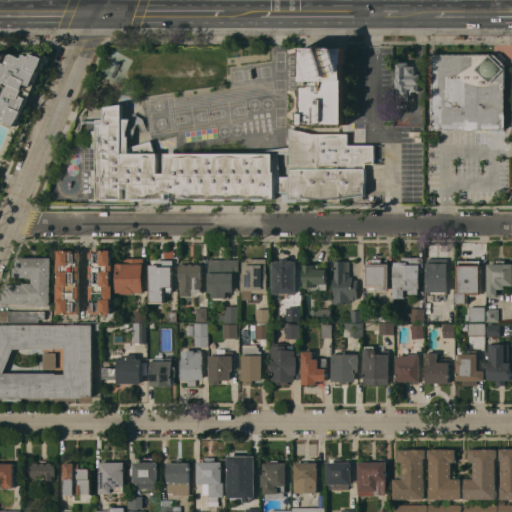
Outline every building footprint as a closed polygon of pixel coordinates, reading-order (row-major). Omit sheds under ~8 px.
[(305,48),(347,48),(347,124),(300,124),(300,113),(304,113),(305,48)] [(0,52),(1,50),(8,53),(6,60),(7,59),(8,59),(9,59),(9,60),(10,61),(13,54),(16,53),(20,54),(21,53),(22,53),(23,53),(24,54),(25,54),(25,57),(26,58),(29,51),(36,52),(36,51),(40,51),(50,56),(46,66),(44,66),(43,67),(45,68),(45,70),(45,71),(43,72),(41,72),(40,73),(40,72),(37,79),(39,80),(28,104),(27,103),(24,110),(26,111),(21,122),(18,128),(12,126),(6,124),(7,121),(0,118),(3,112),(0,110),(0,52)] [(432,53),(493,53),(504,65),(504,130),(432,130),(432,53)] [(394,62),(406,62),(406,64),(417,64),(417,73),(421,74),(421,83),(419,83),(419,92),(414,92),(414,88),(408,88),(408,94),(399,94),(399,89),(394,89),(394,62)] [(275,200),(129,200),(129,190),(124,190),(124,200),(96,200),(96,188),(92,188),(92,171),(95,171),(95,148),(92,148),(91,130),(95,130),(95,123),(102,123),(102,105),(121,105),(121,120),(131,120),(134,114),(143,118),(145,127),(139,128),(137,125),(134,137),(129,137),(129,148),(150,141),(154,154),(157,154),(157,174),(166,174),(166,154),(269,153),(275,153),(275,192),(275,200)] [(410,126),(423,126),(423,136),(409,136),(410,126)] [(290,129),(290,147),(290,153),(290,176),(290,199),(297,199),(342,199),(366,194),(365,163),(375,163),(375,145),(348,145),(349,133),(312,134),(290,129)] [(269,153),(269,150),(290,147),(290,153),(279,154),(281,177),(290,176),(290,199),(297,199),(297,203),(283,202),(282,192),(275,192),(275,153),(269,153)] [(70,250),(79,250),(79,252),(80,252),(80,258),(79,258),(79,264),(80,264),(80,278),(79,278),(79,285),(80,285),(81,299),(79,299),(79,306),(80,306),(80,312),(79,312),(79,313),(60,314),(59,301),(58,301),(58,283),(60,283),(59,273),(58,273),(58,263),(60,263),(60,250),(70,250)] [(113,263),(114,263),(114,273),(112,273),(113,283),(114,301),(112,301),(113,313),(102,314),(96,314),(96,313),(92,313),(91,306),(93,306),(93,300),(91,300),(91,285),(93,285),(93,278),(92,278),(92,272),(91,272),(91,264),(93,264),(93,258),(92,258),(91,252),(92,252),(92,250),(112,250),(113,263)] [(52,257),(52,272),(52,292),(51,292),(51,301),(51,306),(38,306),(38,303),(3,303),(3,292),(5,292),(5,287),(7,287),(7,284),(23,284),(23,282),(33,282),(33,278),(31,278),(31,277),(14,277),(14,266),(16,266),(16,260),(18,260),(18,257),(52,257)] [(394,262),(402,262),(402,257),(421,257),(423,257),(423,271),(420,271),(420,288),(419,288),(419,294),(409,294),(409,289),(405,289),(405,298),(394,298),(394,262)] [(145,292),(137,292),(137,293),(122,293),(122,292),(117,292),(117,263),(124,263),(124,258),(144,258),(145,292)] [(252,292),(252,301),(243,301),(243,292),(242,292),(241,273),(243,273),(242,262),(248,262),(248,259),(266,258),(266,273),(267,273),(268,292),(252,292)] [(297,293),(294,293),(293,294),(290,294),(290,293),(281,293),(280,294),(277,294),(276,293),(273,293),(272,261),(276,261),(277,260),(280,260),(281,261),(282,258),(289,258),(288,261),(289,261),(290,260),(293,260),(294,261),(297,261),(297,293)] [(448,258),(448,262),(448,291),(446,291),(446,294),(438,294),(438,301),(429,301),(429,299),(425,299),(425,290),(428,290),(428,285),(427,285),(427,272),(428,272),(428,266),(427,266),(427,258),(448,258)] [(151,291),(151,265),(157,265),(157,260),(173,259),(173,286),(173,291),(168,291),(168,286),(165,286),(165,291),(165,303),(149,302),(150,291),(151,291)] [(210,259),(240,259),(240,271),(236,271),(236,269),(234,269),(234,291),(230,291),(230,300),(225,300),(225,299),(214,299),(214,297),(213,297),(213,292),(210,292),(210,259)] [(389,291),(381,291),(381,290),(376,290),(376,287),(365,287),(365,281),(364,281),(364,275),(365,275),(365,263),(372,263),(372,259),(382,259),(382,263),(389,263),(389,291)] [(488,264),(497,264),(497,259),(507,259),(507,264),(511,264),(511,288),(506,288),(498,288),(498,296),(489,296),(488,264)] [(334,277),(334,262),(333,262),(333,261),(346,260),(346,261),(350,261),(350,276),(353,276),(353,279),(358,279),(358,298),(357,298),(357,299),(354,299),(354,300),(351,300),(351,302),(344,302),(344,304),(334,304),(334,277)] [(480,260),(480,264),(482,264),(482,294),(479,294),(479,295),(471,295),(471,294),(468,294),(468,303),(456,303),(456,292),(458,292),(458,264),(459,264),(459,260),(480,260)] [(181,296),(181,281),(180,281),(180,279),(181,279),(181,265),(180,265),(180,263),(183,263),(183,264),(188,264),(188,265),(190,265),(190,264),(195,264),(195,265),(196,265),(196,264),(202,264),(202,265),(204,265),(204,279),(203,279),(203,281),(204,281),(204,287),(203,287),(203,289),(204,289),(204,291),(202,293),(198,293),(196,291),(196,289),(192,289),(192,295),(181,296)] [(327,284),(319,284),(319,289),(312,289),(312,290),(304,289),(304,264),(318,264),(318,268),(327,268),(327,284)] [(239,322),(219,322),(219,314),(226,314),(226,306),(240,306),(239,322)] [(208,307),(208,321),(197,321),(197,307),(208,307)] [(301,307),(301,321),(286,321),(286,307),(301,307)] [(486,320),(470,320),(470,307),(486,307),(486,320)] [(270,309),(270,322),(254,322),(254,308),(270,309)] [(331,308),(331,320),(318,321),(318,308),(331,308)] [(412,308),(425,308),(424,322),(411,322),(412,308)] [(375,321),(375,309),(394,309),(394,321),(375,321)] [(486,321),(486,309),(499,309),(499,321),(486,321)] [(46,311),(46,319),(39,319),(39,322),(0,322),(0,310),(9,310),(9,311),(46,311)] [(135,322),(135,310),(147,310),(147,322),(135,322)] [(363,310),(363,321),(351,321),(351,310),(363,310)] [(178,311),(178,321),(169,321),(169,311),(178,311)] [(147,326),(147,343),(139,343),(139,342),(134,342),(134,322),(135,322),(147,322),(150,322),(150,326),(147,326)] [(344,336),(344,322),(363,323),(363,336),(344,336)] [(394,323),(394,334),(379,334),(379,322),(394,323)] [(209,336),(209,346),(196,346),(196,337),(195,337),(195,323),(209,323),(209,336)] [(485,323),(485,335),(469,335),(469,323),(485,323)] [(4,398),(0,398),(0,324),(82,324),(93,324),(94,396),(83,396),(83,397),(22,397),(22,400),(4,400),(4,398)] [(224,324),(238,324),(238,338),(224,338),(224,324)] [(301,338),(287,337),(287,324),(302,324),(301,338)] [(322,324),(332,324),(332,337),(322,337),(322,324)] [(411,325),(423,324),(424,338),(412,338),(411,325)] [(455,324),(455,337),(443,337),(443,324),(455,324)] [(488,336),(488,326),(489,324),(501,324),(501,325),(503,325),(503,330),(501,330),(501,336),(488,336)] [(251,338),(251,330),(250,330),(250,325),(269,325),(269,338),(251,338)] [(157,332),(156,353),(148,353),(148,332),(157,332)] [(272,345),(272,343),(294,343),(294,350),(295,350),(295,352),(300,352),(300,357),(301,357),(301,373),(300,373),(300,378),(295,378),(295,381),(290,381),(290,384),(276,384),(276,381),(271,381),(271,373),(272,373),(272,345)] [(489,344),(496,344),(496,343),(504,343),(504,344),(510,344),(510,362),(511,362),(511,380),(506,380),(506,384),(497,384),(497,380),(489,380),(489,377),(488,377),(488,370),(489,370),(489,344)] [(243,344),(257,344),(257,347),(259,347),(259,355),(263,355),(263,380),(253,380),(253,384),(243,384),(243,344)] [(389,384),(380,384),(380,385),(373,385),(373,384),(364,384),(364,349),(365,349),(365,346),(374,346),(374,349),(389,349),(389,384)] [(234,370),(231,370),(231,380),(219,380),(219,384),(212,384),(212,380),(210,380),(210,355),(218,355),(218,349),(226,349),(226,352),(234,352),(234,370)] [(205,379),(197,379),(197,385),(189,385),(188,380),(181,381),(181,368),(182,368),(183,350),(196,350),(196,352),(203,352),(203,355),(204,355),(205,379)] [(303,382),(302,382),(302,381),(303,381),(303,351),(313,351),(313,358),(319,359),(319,358),(327,358),(327,368),(327,380),(323,380),(323,381),(321,381),(321,380),(320,380),(319,384),(309,384),(309,385),(307,385),(307,384),(303,384),(303,382)] [(426,383),(426,380),(425,380),(425,375),(426,375),(426,352),(438,352),(438,358),(449,358),(449,383),(426,383)] [(420,381),(396,381),(397,355),(410,355),(410,353),(420,354),(420,381)] [(478,353),(478,370),(485,370),(485,380),(478,380),(478,385),(463,384),(463,380),(458,380),(458,359),(459,359),(459,353),(478,353)] [(119,367),(119,359),(123,359),(123,354),(137,355),(137,359),(143,359),(143,383),(118,383),(118,379),(104,379),(104,367),(119,367)] [(357,354),(360,354),(360,365),(359,365),(359,371),(356,371),(356,381),(349,381),(349,384),(340,384),(340,381),(333,381),(333,354),(357,354)] [(152,386),(152,360),(153,360),(153,358),(165,358),(165,357),(172,357),(172,360),(173,360),(173,366),(177,366),(177,376),(175,376),(175,384),(173,384),(173,386),(152,386)] [(426,449),(426,458),(424,458),(424,498),(394,498),(394,479),(398,479),(398,478),(399,476),(400,475),(401,474),(402,473),(403,461),(399,461),(399,449),(426,449)] [(429,488),(430,488),(430,458),(429,458),(429,449),(456,449),(456,461),(452,461),(452,474),(454,474),(455,475),(456,476),(456,479),(461,479),(461,499),(429,499),(429,488)] [(465,479),(470,479),(470,474),(474,474),(474,461),(470,461),(470,449),(497,449),(497,458),(496,458),(496,488),(497,488),(497,498),(465,499),(465,479)] [(501,486),(502,486),(502,460),(501,460),(500,449),(511,449),(511,498),(501,499),(501,486)] [(256,496),(254,498),(254,501),(251,501),(251,502),(244,502),(244,499),(228,499),(228,487),(229,482),(227,482),(228,457),(230,457),(230,455),(254,455),(254,456),(256,456),(256,496)] [(224,496),(218,496),(219,501),(219,506),(209,506),(208,494),(203,494),(203,483),(198,483),(198,462),(205,462),(205,457),(216,457),(216,461),(222,461),(224,496)] [(352,484),(327,484),(327,462),(336,462),(336,458),(337,458),(337,457),(342,457),(342,458),(343,458),(343,462),(352,462),(352,484)] [(34,477),(32,477),(32,472),(32,469),(33,469),(33,467),(32,467),(32,461),(40,461),(40,460),(48,460),(48,462),(56,462),(56,475),(54,475),(54,480),(46,480),(46,477),(34,477)] [(264,463),(272,463),(272,460),(279,460),(279,463),(286,463),(286,492),(284,492),(284,497),(275,497),(275,499),(265,499),(265,493),(265,485),(262,485),(262,474),(264,474),(264,463)] [(295,462),(303,462),(303,461),(310,460),(310,462),(319,462),(319,481),(318,481),(318,492),(296,492),(295,462)] [(125,487),(125,491),(112,491),(112,493),(101,493),(101,471),(99,471),(99,464),(101,464),(101,463),(109,463),(108,461),(116,461),(116,462),(125,462),(125,487)] [(360,495),(359,462),(388,461),(388,480),(387,480),(387,495),(360,495)] [(158,462),(158,483),(157,483),(157,488),(138,488),(138,483),(134,483),(134,462),(158,462)] [(168,463),(170,463),(170,462),(176,462),(176,463),(177,463),(177,462),(181,462),(181,463),(182,463),(182,462),(188,462),(188,463),(189,463),(190,495),(168,495),(168,463)] [(0,463),(14,463),(14,487),(4,487),(4,479),(0,479),(0,463)] [(90,479),(89,479),(89,485),(90,485),(90,493),(74,493),(74,496),(73,496),(73,501),(67,501),(67,495),(65,495),(65,493),(64,493),(64,491),(65,491),(65,463),(79,463),(79,469),(90,468),(90,479)] [(143,508),(139,508),(137,510),(135,509),(132,509),(129,508),(129,495),(143,496),(143,508)] [(162,511),(162,500),(173,500),(173,506),(181,506),(181,511),(182,511),(162,511)] [(511,511),(500,511),(500,500),(506,500),(506,504),(511,504),(511,511)] [(195,511),(195,503),(207,502),(207,511),(195,511)]
